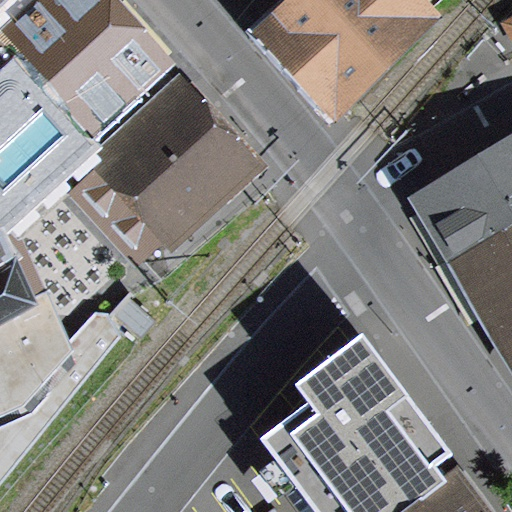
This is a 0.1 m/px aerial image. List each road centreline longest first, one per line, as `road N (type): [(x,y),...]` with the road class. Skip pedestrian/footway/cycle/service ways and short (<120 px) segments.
road 1 (residential): [(351,210),(171,0)]
road 2 (residential): [(511,434),(356,216)]
road 3 (residential): [(351,210),(256,316),(217,377)]
road 4 (residential): [(356,216),(511,113)]
road 5 (residential): [(147,511),(189,455),(217,377)]
